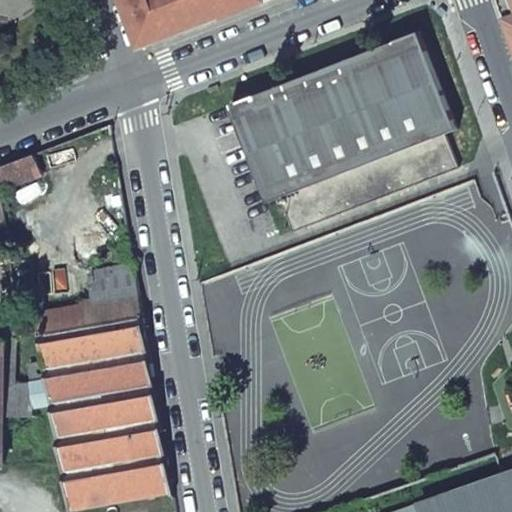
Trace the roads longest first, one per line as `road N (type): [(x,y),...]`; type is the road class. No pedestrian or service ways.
road 1 (residential): [(209,511),(133,84)]
road 2 (residential): [(353,0),(133,84)]
road 3 (residential): [(133,84),(0,135)]
